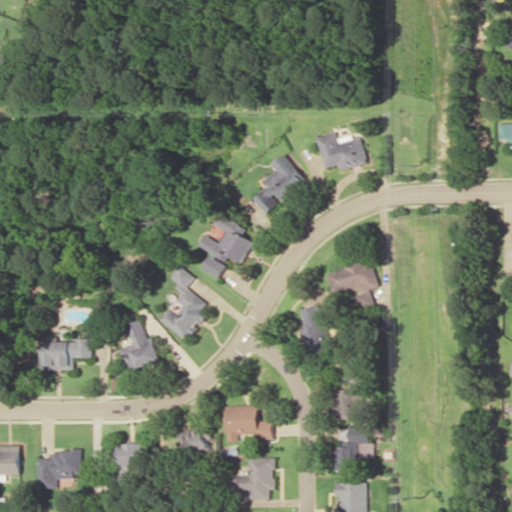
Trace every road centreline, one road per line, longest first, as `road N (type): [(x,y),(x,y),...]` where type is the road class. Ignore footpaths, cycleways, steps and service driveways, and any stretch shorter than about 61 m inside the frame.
road 1 (residential): [(0,407),(139,405),(183,391),(216,370),(276,275),(321,224),(396,191),(511,190)]
road 2 (residential): [(428,194),(414,352),(382,433),(346,465)]
road 3 (residential): [(245,334),(292,371),(305,403),(304,511)]
